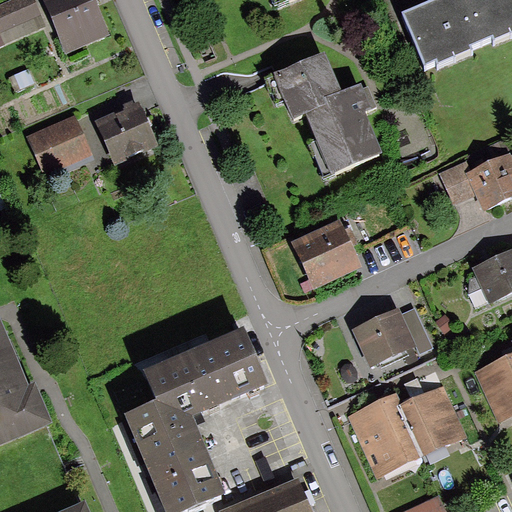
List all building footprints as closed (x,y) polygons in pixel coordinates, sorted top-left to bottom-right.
[(0,49),(46,30),(33,0),(14,0),(0,6),(0,49)] [(94,0),(49,0),(44,2),(66,56),(110,38),(96,2),(94,0)] [(511,0),(448,0),(438,5),(403,20),(424,70),(434,66),(437,71),(474,56),(472,51),(493,42),(495,46),(511,38),(511,0)] [(328,59),(277,79),(295,125),(307,121),(329,177),(382,156),(366,116),(376,112),(367,88),(343,98),(328,59)] [(148,125),(137,102),(123,108),(125,113),(97,126),(117,168),(159,149),(148,125)] [(92,155),(76,118),(27,140),(43,177),(92,155)] [(455,209),(477,199),(485,215),(511,202),(511,160),(510,156),(474,172),(470,163),(441,177),(455,209)] [(340,223),(292,245),(314,292),(361,270),(353,253),(359,250),(350,230),(345,233),(340,223)] [(511,253),(490,264),(476,270),(492,306),(511,297),(511,253)] [(402,317),(400,313),(385,320),(354,333),(371,371),(417,350),(419,355),(433,349),(416,311),(402,317)] [(0,448),(50,427),(33,388),(27,390),(0,327),(0,448)] [(267,392),(245,338),(196,358),(144,379),(157,410),(127,423),(148,472),(164,511),(197,511),(223,501),(191,424),(267,392)] [(511,359),(477,374),(499,425),(511,419),(511,342),(510,343),(511,347),(511,359)] [(385,403),(349,420),(376,480),(467,439),(445,391),(410,406),(401,410),(396,398),(385,403)] [(298,484),(231,511),(310,511),(306,504),(298,484)] [(443,511),(438,499),(409,511),(443,511)]
